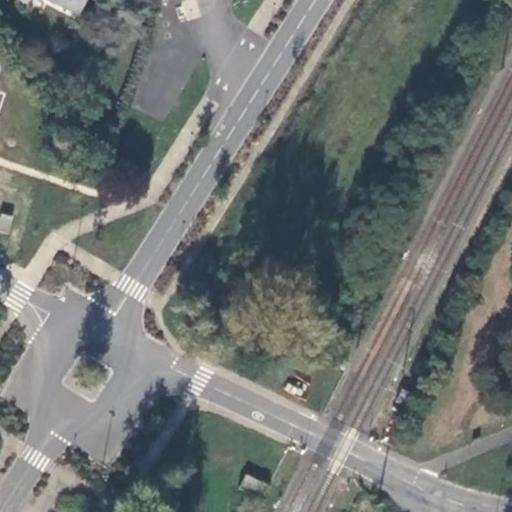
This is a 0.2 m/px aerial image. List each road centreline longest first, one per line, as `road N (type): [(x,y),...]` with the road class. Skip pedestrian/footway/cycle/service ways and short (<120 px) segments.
road 1 (secondary): [(103,335),(315,0)]
road 2 (unclassified): [(146,361),(454,502)]
road 3 (secondary): [(64,313),(21,387),(63,412)]
road 4 (secondary): [(63,412),(102,435),(146,361)]
